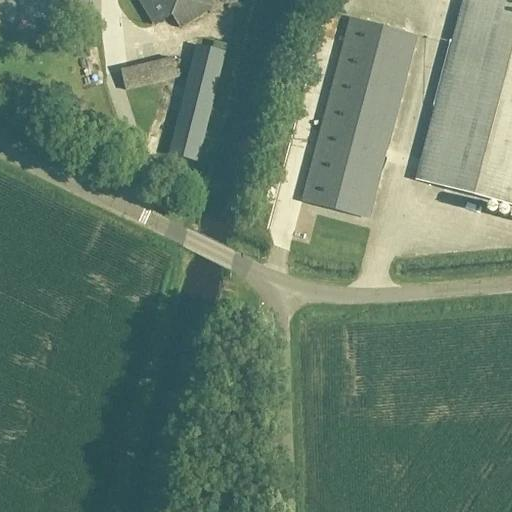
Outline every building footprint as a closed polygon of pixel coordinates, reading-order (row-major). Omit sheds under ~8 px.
[(159,0),(179,31),(213,9),(207,0),(159,0)] [(511,0),(463,0),(415,183),(511,208),(511,0)] [(368,221),(415,39),(349,21),(301,204),(368,221)] [(197,165),(224,56),(195,48),(168,158),(197,165)] [(124,93),(176,81),(172,61),(120,73),(124,93)]
